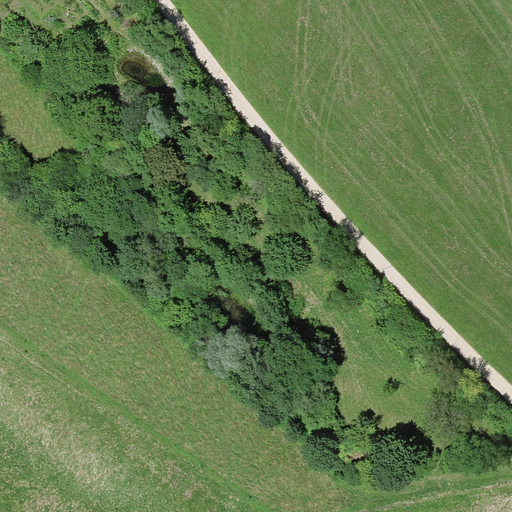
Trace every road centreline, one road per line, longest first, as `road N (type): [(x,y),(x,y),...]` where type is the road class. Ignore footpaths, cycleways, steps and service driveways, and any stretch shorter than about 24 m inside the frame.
road 1 (track): [(511,396),(358,239),(162,0)]
road 2 (track): [(325,511),(511,474)]
